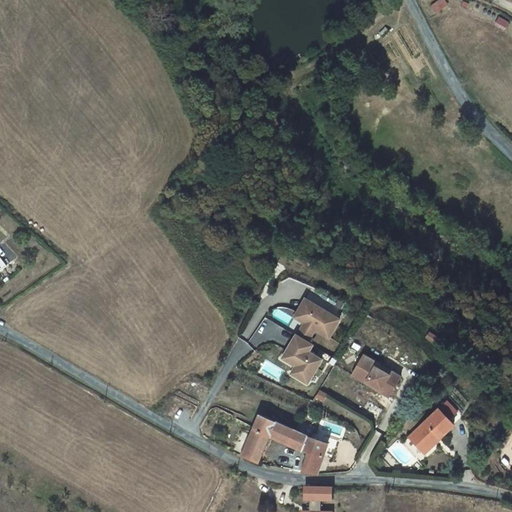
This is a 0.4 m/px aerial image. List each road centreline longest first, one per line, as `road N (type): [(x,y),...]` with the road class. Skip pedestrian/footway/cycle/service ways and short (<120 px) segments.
road 1 (unclassified): [(511,497),(465,485),(326,481),(248,469),(0,331)]
road 2 (unclassified): [(409,0),(458,93),(511,152)]
